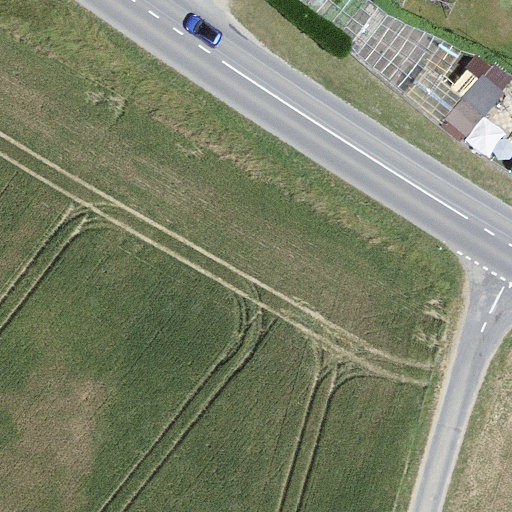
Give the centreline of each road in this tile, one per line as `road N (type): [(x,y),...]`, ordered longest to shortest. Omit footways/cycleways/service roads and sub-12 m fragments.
road 1 (tertiary): [(511,245),(217,60),(136,0)]
road 2 (track): [(432,511),(508,244)]
